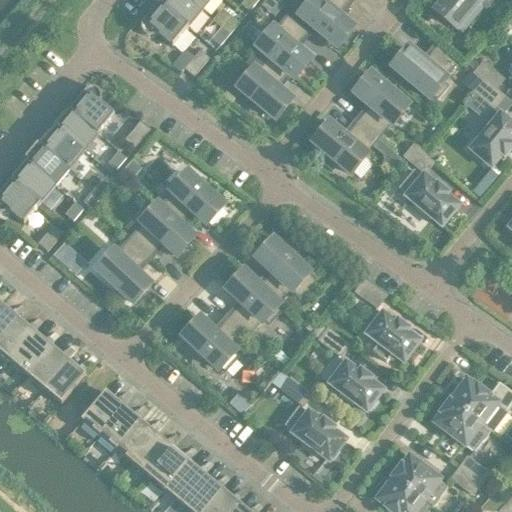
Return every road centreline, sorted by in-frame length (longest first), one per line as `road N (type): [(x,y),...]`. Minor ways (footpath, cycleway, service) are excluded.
road 1 (residential): [(329,511),(471,322)]
road 2 (residential): [(305,511),(124,360)]
road 3 (residential): [(283,190),(124,360)]
road 4 (residential): [(265,174),(410,0)]
road 5 (residential): [(265,174),(95,49)]
road 6 (residential): [(425,287),(283,190)]
road 7 (residential): [(124,360),(0,257)]
road 8 (residential): [(0,159),(95,49)]
road 9 (residential): [(511,188),(425,287)]
